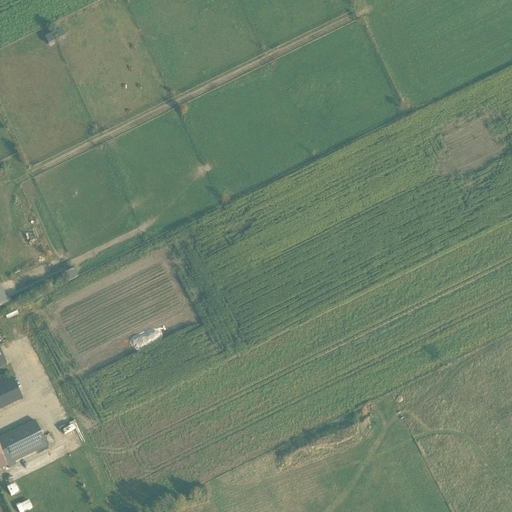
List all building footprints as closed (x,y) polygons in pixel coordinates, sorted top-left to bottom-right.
[(57,39),(64,37),(62,29),(55,31),(57,39)] [(49,35),(44,38),(47,45),(52,43),(49,35)] [(73,268),(64,273),(68,282),(77,277),(73,268)] [(0,438),(0,470),(47,447),(34,421),(0,438)] [(59,429),(64,438),(72,434),(78,431),(73,422),(59,429)] [(7,490),(9,496),(17,494),(15,487),(7,490)]
